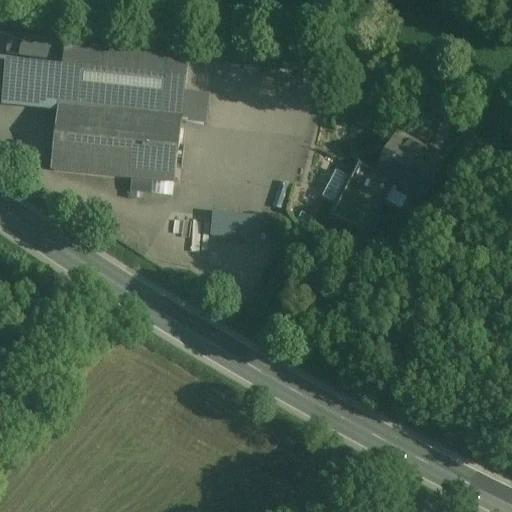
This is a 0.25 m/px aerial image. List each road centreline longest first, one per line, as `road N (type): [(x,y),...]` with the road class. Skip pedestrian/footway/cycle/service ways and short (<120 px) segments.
road 1 (primary): [(0,206),(253,370),(511,507)]
road 2 (residential): [(0,17),(399,61),(511,93)]
